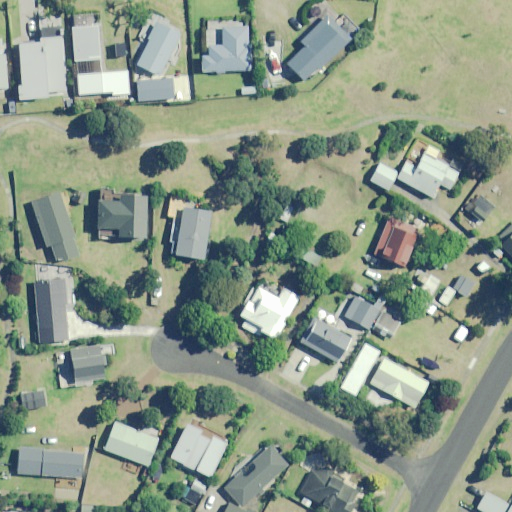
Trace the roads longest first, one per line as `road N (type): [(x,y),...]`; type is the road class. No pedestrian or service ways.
road 1 (residential): [(435,483),(175,352)]
road 2 (residential): [(435,483),(511,345)]
